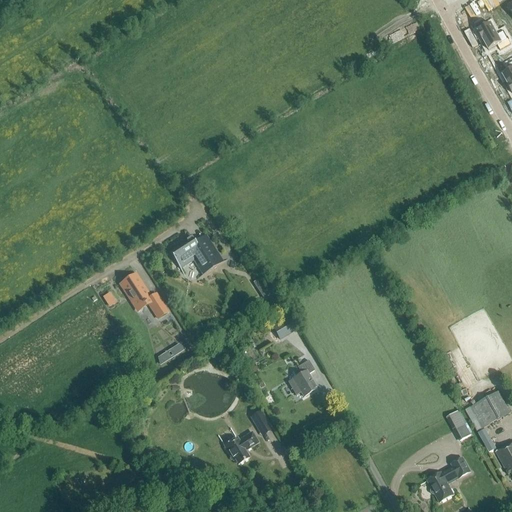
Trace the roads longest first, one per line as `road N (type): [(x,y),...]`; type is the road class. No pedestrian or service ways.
road 1 (residential): [(0,318),(52,270),(149,213),(182,166),(372,56)]
road 2 (residential): [(0,129),(210,0)]
road 3 (track): [(0,341),(189,223)]
road 4 (residential): [(19,511),(17,482),(35,452),(35,435),(0,381)]
road 5 (unclassified): [(511,132),(444,12)]
